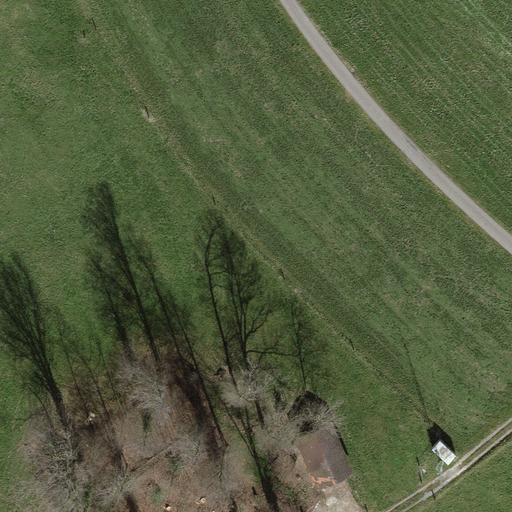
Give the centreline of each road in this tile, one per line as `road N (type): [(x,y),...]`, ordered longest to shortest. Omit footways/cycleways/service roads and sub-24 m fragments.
road 1 (unclassified): [(290,0),(322,57),(511,234)]
road 2 (track): [(511,432),(405,511)]
